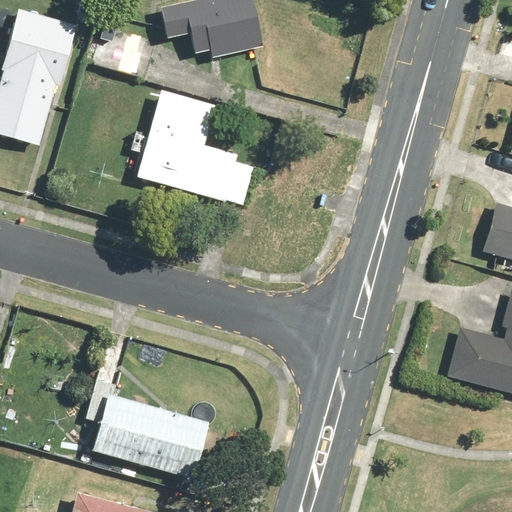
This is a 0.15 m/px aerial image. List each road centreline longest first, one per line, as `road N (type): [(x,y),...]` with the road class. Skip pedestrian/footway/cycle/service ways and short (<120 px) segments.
road 1 (residential): [(0,253),(351,352)]
road 2 (secondary): [(351,352),(445,0)]
road 3 (secondary): [(303,511),(351,352)]
